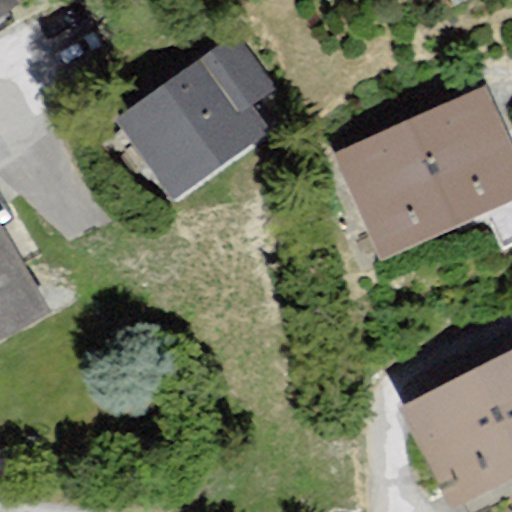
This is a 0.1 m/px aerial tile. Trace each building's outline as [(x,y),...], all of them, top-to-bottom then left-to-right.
[(26,0),(0,0),(0,34),(33,11),(26,0)] [(225,53),(135,123),(197,205),(287,137),(225,53)] [(511,90),(509,86),(356,156),(415,259),(511,213),(511,90)] [(1,223),(0,224),(0,346),(58,314),(1,223)] [(511,364),(424,408),(481,505),(511,489),(511,364)]
